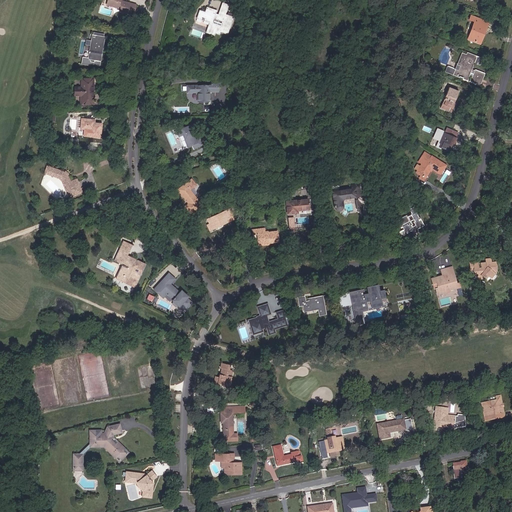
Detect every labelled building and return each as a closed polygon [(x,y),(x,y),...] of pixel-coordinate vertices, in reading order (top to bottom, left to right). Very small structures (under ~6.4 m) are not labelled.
[(138,7),(122,3),(122,0),(114,0),(114,4),(110,4),(109,9),(120,12),(120,10),(123,10),(122,14),(132,17),(133,13),(137,14),(138,7)] [(211,25),(228,32),(233,19),(226,16),(229,6),(225,5),(220,16),(215,15),(216,11),(209,9),(207,13),(201,11),(198,18),(212,23),(211,25)] [(480,34),(483,35),(485,28),(476,25),(477,20),(469,17),(468,21),(473,23),(466,41),(476,44),(480,34)] [(227,33),(228,32),(211,25),(208,32),(214,35),(215,32),(220,33),(220,31),(227,33)] [(91,57),(102,60),(106,41),(96,39),(91,57)] [(468,71),(469,67),(475,55),(467,52),(467,54),(461,52),(460,56),(461,56),(460,59),(458,58),(456,62),(459,63),(456,69),(447,66),(446,70),(464,78),(468,71)] [(470,80),(478,84),(483,72),(475,69),(473,73),(470,80)] [(94,78),(82,78),(82,85),(75,85),(75,95),(82,95),(82,100),(80,100),(81,104),(81,106),(87,106),(87,104),(94,104),(94,78)] [(208,92),(218,91),(218,84),(211,84),(211,86),(189,87),(189,93),(197,92),(197,102),(208,102),(208,92)] [(444,109),(455,114),(463,93),(452,89),(444,109)] [(92,137),(102,138),(104,124),(96,124),(97,117),(90,116),(90,119),(85,118),(83,128),(92,129),(92,137)] [(454,137),(449,134),(451,130),(445,127),(443,131),(442,131),(436,141),(439,143),(437,146),(446,150),(448,146),(447,145),(448,143),(451,144),(454,137)] [(195,142),(186,129),(184,130),(182,132),(181,131),(175,135),(179,141),(182,138),(190,149),(194,146),(196,150),(203,145),(199,139),(195,142)] [(429,166),(437,171),(442,164),(423,151),(420,155),(423,157),(420,162),(417,165),(413,163),(411,166),(415,169),(414,170),(419,174),(422,176),(429,166)] [(81,178),(74,180),(72,174),(66,168),(54,163),(51,172),(61,176),(66,180),(66,183),(71,197),(86,193),(81,178)] [(204,203),(193,190),(199,185),(193,179),(182,189),(193,202),(189,206),(194,212),(201,206),(202,208),(206,205),(204,203)] [(330,192),(332,207),(332,208),(333,209),(334,210),(336,210),(338,209),(339,207),(339,202),(339,200),(340,199),(361,196),(359,183),(350,184),(350,189),(330,192)] [(298,210),(310,208),(308,198),(287,201),(289,213),(299,212),(298,210)] [(352,201),(353,212),(363,210),(362,205),(352,201)] [(415,228),(422,224),(418,215),(417,215),(412,205),(408,207),(410,211),(393,220),(398,228),(396,229),(400,237),(410,232),(411,234),(417,231),(415,228)] [(228,220),(227,217),(231,215),(227,207),(211,215),(213,220),(215,223),(218,221),(220,224),(228,220)] [(270,239),(279,238),(277,227),(265,228),(264,225),(252,226),(253,230),(257,230),(259,238),(270,237),(270,239)] [(135,241),(126,237),(122,246),(123,246),(122,248),(121,248),(117,257),(122,259),(123,258),(127,260),(127,261),(126,261),(126,262),(129,264),(122,268),(125,272),(124,273),(128,279),(131,278),(134,283),(139,280),(138,278),(139,278),(142,273),(141,272),(142,272),(142,271),(142,270),(143,270),(147,261),(142,259),(141,259),(141,260),(142,260),(141,261),(137,259),(138,257),(137,257),(136,257),(136,256),(130,253),(135,241)] [(490,275),(494,269),(492,261),(486,261),(486,257),(481,257),(481,261),(476,262),(477,267),(474,267),(473,260),(468,261),(469,269),(469,273),(472,273),(472,279),(479,279),(481,276),(485,278),(487,274),(490,275)] [(453,289),(459,287),(453,265),(442,268),(443,274),(432,277),(434,284),(437,283),(438,287),(440,293),(448,291),(449,292),(454,291),(453,289)] [(182,290),(177,285),(176,286),(171,282),(177,276),(171,270),(156,286),(165,294),(169,291),(171,291),(176,296),(175,297),(181,303),(182,302),(188,307),(194,300),(189,295),(190,294),(184,288),(182,290)] [(361,305),(382,301),(378,289),(369,291),(363,292),(363,287),(351,289),(357,321),(364,320),(361,305)] [(320,313),(327,312),(324,292),(313,294),(313,297),(306,298),(306,295),(305,293),(299,294),(300,303),(304,302),(305,307),(319,306),(319,309),(320,313)] [(267,311),(268,310),(266,303),(263,304),(265,311),(255,314),(255,312),(252,313),(253,315),(251,315),(252,322),(251,322),(253,330),(261,328),(260,325),(266,323),(268,331),(275,329),(273,325),(286,322),(285,317),(288,316),(287,311),(284,312),(282,306),(278,307),(280,314),(268,317),(267,311)] [(220,382),(229,385),(232,377),(231,376),(231,374),(233,375),(234,372),(231,371),(233,365),(227,362),(225,367),(226,368),(224,371),(226,372),(225,374),(224,374),(223,376),(218,375),(215,383),(219,385),(220,382)] [(509,410),(504,410),(502,403),(507,402),(505,393),(500,394),(501,398),(487,401),(491,417),(509,413),(509,410)] [(224,433),(234,434),(234,410),(247,410),(247,405),(234,405),(234,406),(234,409),(228,409),(228,406),(228,405),(223,405),(222,421),(224,421),(224,433)] [(439,425),(458,427),(459,418),(449,417),(450,407),(441,406),(439,425)] [(407,428),(405,418),(386,422),(388,436),(397,435),(396,430),(407,428)] [(110,435),(119,434),(117,425),(110,427),(109,427),(107,428),(104,433),(99,433),(99,430),(89,430),(89,432),(88,445),(91,446),(101,446),(104,446),(106,449),(105,449),(106,450),(109,453),(113,457),(115,456),(118,460),(123,455),(123,454),(120,451),(122,449),(115,443),(113,445),(111,442),(109,444),(109,441),(110,435)] [(344,446),(350,445),(349,437),(346,438),(345,430),(335,432),(335,435),(332,435),(328,436),(328,439),(325,440),(327,454),(333,453),(333,452),(332,451),(332,447),(336,446),(337,451),(345,450),(344,446)] [(302,457),(308,456),(307,450),(306,451),(304,445),(297,446),(298,448),(289,449),(287,438),(279,440),(282,458),(301,455),(302,457)] [(214,457),(220,458),(224,458),(224,465),(224,469),(232,470),(232,472),(240,472),(240,462),(232,462),(232,454),(233,454),(233,448),(228,448),(228,450),(220,450),(220,452),(214,452),(214,457)] [(78,453),(72,453),(71,464),(79,464),(80,454),(78,454),(78,453)] [(461,462),(452,464),(454,476),(468,474),(466,461),(461,461),(461,462)] [(135,475),(125,474),(122,474),(121,484),(126,485),(132,486),(133,485),(137,490),(139,493),(138,494),(138,495),(137,500),(138,500),(143,501),(144,493),(147,494),(149,486),(147,483),(152,480),(148,474),(143,477),(143,478),(136,477),(135,475)] [(377,494),(367,495),(366,487),(357,488),(358,493),(342,495),(343,511),(351,511),(351,508),(369,506),(368,504),(378,502),(377,494)]
